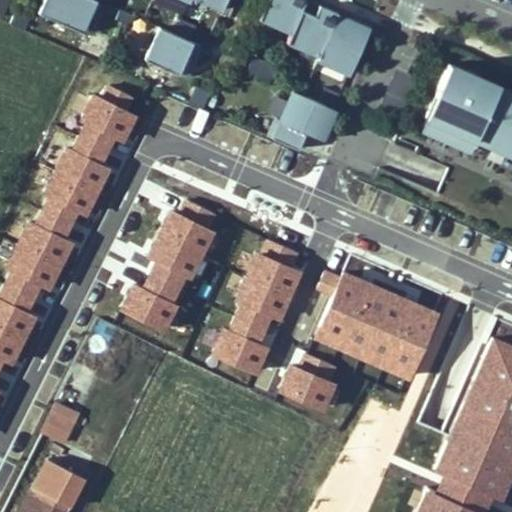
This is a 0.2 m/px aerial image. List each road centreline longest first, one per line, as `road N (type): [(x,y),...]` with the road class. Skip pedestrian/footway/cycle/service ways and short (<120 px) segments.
road 1 (residential): [(0,445),(157,146),(319,203)]
road 2 (residential): [(319,203),(408,0)]
road 3 (residential): [(319,203),(511,290)]
